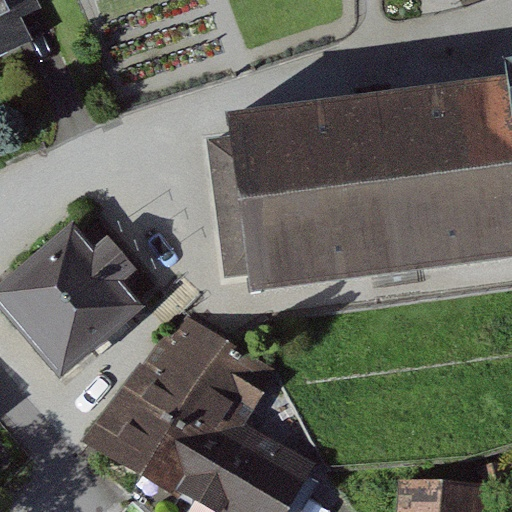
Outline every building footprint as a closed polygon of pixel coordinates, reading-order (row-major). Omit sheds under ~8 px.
[(29,0),(0,0),(0,60),(22,49),(11,25),(36,13),(29,0)] [(511,69),(507,70),(510,85),(229,117),(229,134),(206,138),(224,281),(248,277),(248,290),(511,257),(511,69)] [(0,277),(0,330),(42,381),(126,311),(58,230),(0,277)] [(139,361),(90,441),(177,494),(181,487),(220,511),(287,511),(316,467),(250,427),(279,375),(179,315),(145,365),(139,361)] [(398,511),(485,511),(487,493),(401,485),(398,511)]
